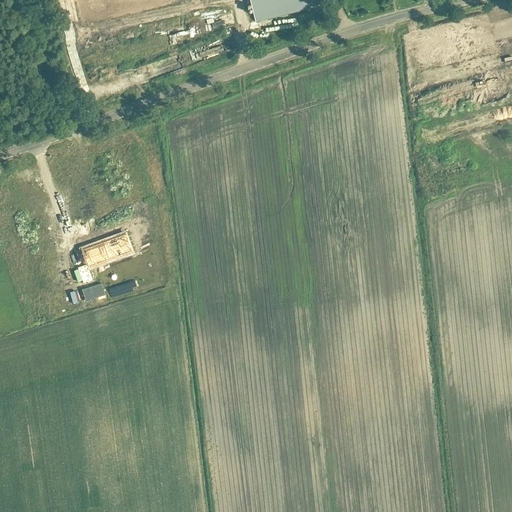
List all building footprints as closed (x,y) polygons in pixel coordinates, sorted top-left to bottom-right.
[(325,0),(251,0),(256,21),(326,3),(325,0)] [(455,51),(454,37),(430,39),(431,53),(455,51)] [(511,75),(477,84),(480,96),(511,88),(511,75)] [(80,178),(57,182),(58,188),(81,185),(80,178)] [(0,214),(25,208),(18,185),(9,188),(9,187),(0,189),(0,214)] [(101,210),(97,199),(69,208),(73,220),(101,210)] [(49,218),(1,235),(4,245),(52,229),(49,218)] [(127,233),(83,249),(89,267),(134,251),(127,233)] [(46,289),(67,283),(59,252),(38,257),(46,289)]
